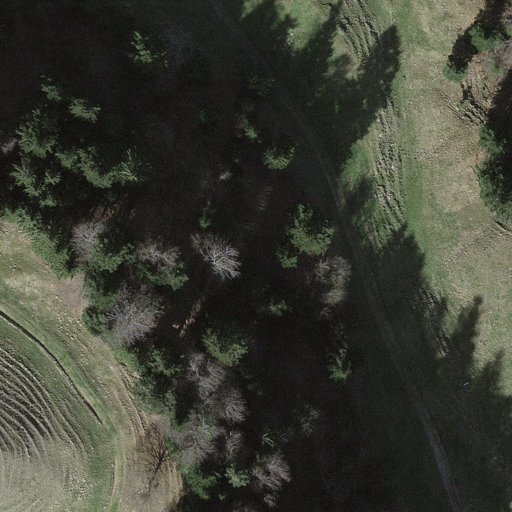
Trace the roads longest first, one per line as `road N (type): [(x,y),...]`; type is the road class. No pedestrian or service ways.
road 1 (track): [(458,511),(372,320),(305,138),(205,0)]
road 2 (track): [(0,303),(60,351),(101,406),(118,470),(108,511)]
